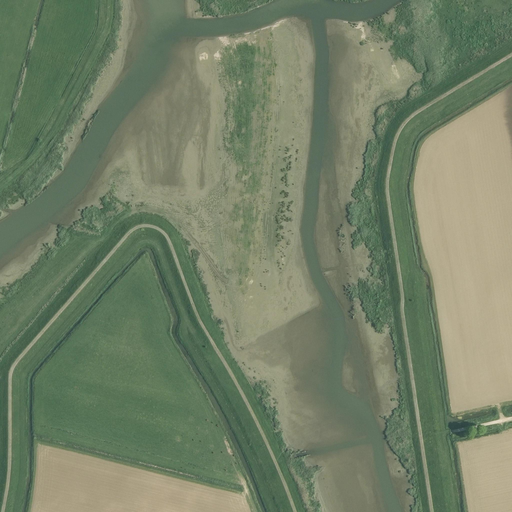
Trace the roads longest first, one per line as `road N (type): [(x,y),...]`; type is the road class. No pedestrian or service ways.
road 1 (track): [(2,511),(14,364),(131,229),(143,225),(166,237),(195,314),(260,427),(294,511)]
road 2 (track): [(430,511),(393,179),(407,129),(511,61)]
